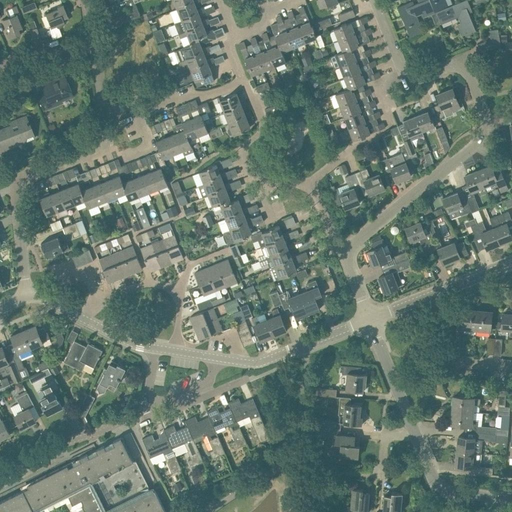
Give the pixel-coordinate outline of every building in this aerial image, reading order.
[(173,0),(177,10),(186,6),(186,4),(194,1),(193,0),(173,0)] [(197,10),(195,3),(201,1),(200,0),(193,0),(194,1),(186,4),(186,6),(177,10),(181,20),(191,17),(190,15),(198,12),(197,10)] [(437,26),(441,24),(436,12),(435,12),(429,0),(420,0),(421,2),(412,5),(410,2),(398,7),(410,37),(422,32),(416,16),(422,13),(423,17),(433,13),(434,16),(433,16),(437,26)] [(429,0),(435,12),(436,12),(447,7),(444,0),(429,0)] [(462,36),(464,35),(466,37),(473,34),(472,32),(475,30),(468,13),(472,11),(467,0),(464,0),(447,7),(436,12),(441,24),(458,17),(461,23),(457,24),(462,36)] [(34,1),(20,7),(23,14),(37,8),(34,1)] [(45,14),(46,18),(50,27),(69,20),(68,19),(67,20),(66,17),(67,16),(63,5),(57,7),(58,9),(45,14)] [(2,20),(8,32),(6,33),(8,39),(19,34),(19,33),(22,32),(22,33),(23,33),(17,17),(20,16),(16,6),(5,10),(8,17),(2,20)] [(201,21),(202,21),(199,14),(205,12),(203,7),(197,10),(198,12),(190,15),(191,17),(181,20),(174,23),(179,34),(195,28),(194,26),(202,23),(201,21)] [(303,7),(298,9),(304,24),(298,26),(298,28),(304,43),(316,39),(320,48),(326,45),(323,39),(321,40),(319,35),(315,37),(313,31),(314,31),(312,26),(311,26),(303,7)] [(128,22),(140,17),(137,9),(125,14),(128,22)] [(340,22),(346,19),(355,16),(353,9),(337,15),(340,22)] [(293,48),(304,43),(298,28),(298,26),(292,11),(287,13),(293,28),(290,29),(291,31),(287,32),(293,48)] [(507,20),(505,13),(496,14),(497,22),(507,20)] [(284,23),(281,16),(276,18),(279,25),(284,23)] [(360,25),(368,22),(366,17),(358,20),(360,25)] [(208,18),(202,21),(201,21),(202,23),(194,26),(195,28),(179,34),(184,47),(191,44),(190,43),(199,40),(200,39),(199,37),(207,34),(206,32),(203,25),(210,23),(208,18)] [(328,19),(315,24),(318,30),(330,26),(328,19)] [(35,44),(36,44),(42,42),(36,28),(34,21),(27,24),(35,44)] [(334,29),(339,40),(354,34),(352,31),(354,30),(351,22),(346,24),(346,23),(341,25),(341,26),(334,29)] [(186,59),(196,56),(195,54),(203,51),(202,49),(202,48),(201,45),(216,39),(212,29),(206,32),(207,34),(199,37),(200,39),(199,40),(190,43),(191,44),(184,47),(174,51),(178,62),(186,59)] [(498,29),(489,30),(491,39),(492,48),(501,45),(498,29)] [(282,52),(293,48),(287,32),(287,31),(279,34),(279,35),(275,37),(279,47),(282,52)] [(261,35),(264,42),(270,40),(267,33),(261,35)] [(157,43),(165,40),(163,34),(155,37),(157,43)] [(343,52),(351,49),(358,46),(357,42),(358,42),(355,34),(354,34),(339,40),(343,52)] [(253,47),(258,45),(255,37),(250,39),(253,47)] [(251,75),(261,72),(263,71),(256,54),(250,57),(244,42),(239,44),(242,51),(247,63),(245,64),(247,69),(248,68),(251,75)] [(206,60),(207,60),(204,53),(210,51),(208,46),(202,48),(202,49),(203,51),(195,54),(196,56),(186,59),(178,62),(176,63),(178,69),(185,66),(184,65),(188,63),(191,71),(200,67),(199,65),(207,62),(206,60)] [(285,62),(282,52),(279,47),(276,48),(275,47),(267,50),(268,51),(268,52),(274,66),(285,62)] [(351,49),(343,52),(330,57),(334,69),(355,61),(357,60),(353,52),(352,53),(351,49)] [(371,54),(369,49),(362,52),(364,57),(371,54)] [(268,52),(268,51),(265,53),(264,51),(256,54),(263,71),(274,66),(268,52)] [(214,80),(212,73),(208,64),(215,62),(213,57),(207,60),(206,60),(207,62),(199,65),(200,67),(191,71),(195,82),(204,79),(206,84),(214,80)] [(302,60),(308,71),(313,68),(307,57),(302,60)] [(369,69),(376,66),(374,60),(366,63),(369,69)] [(359,72),(360,72),(361,72),(358,64),(357,64),(355,61),(334,69),(340,67),(344,78),(359,72)] [(351,89),(366,83),(363,75),(361,76),(360,72),(359,72),(344,78),(349,89),(351,89)] [(380,77),(378,72),(371,75),(373,80),(380,77)] [(295,86),(290,74),(282,77),(286,89),(295,86)] [(60,101),(72,96),(64,76),(55,80),(56,80),(52,82),(52,81),(41,85),(44,94),(38,96),(43,110),(61,103),(60,101)] [(283,90),(280,81),(272,84),(276,93),(283,90)] [(241,89),(235,91),(236,92),(228,96),(229,98),(220,101),(224,113),(234,109),(233,107),(241,104),(240,102),(237,95),(242,93),(241,89)] [(349,89),(335,94),(340,106),(355,100),(357,100),(354,92),(352,92),(351,89),(349,89)] [(364,97),(372,94),(370,89),(362,91),(364,97)] [(440,104),(434,106),(439,119),(446,117),(445,115),(453,112),(453,110),(460,107),(452,89),(437,95),(440,104)] [(316,102),(318,107),(326,104),(324,99),(316,102)] [(245,100),(240,102),(241,104),(233,107),(234,109),(224,113),(229,124),(238,120),(237,118),(245,115),(244,113),(242,106),(247,104),(245,100)] [(360,111),(360,112),(361,111),(358,103),(357,104),(355,100),(340,106),(341,108),(344,117),(360,111)] [(369,108),(376,105),(374,100),(367,103),(369,108)] [(211,111),(207,102),(198,106),(198,107),(201,115),(207,113),(211,111)] [(270,121),(276,119),(281,117),(276,105),(265,109),(270,121)] [(231,136),(233,135),(244,131),(243,129),(250,127),(246,118),(251,116),(249,111),(244,113),(245,115),(237,118),(238,120),(229,124),(230,127),(228,128),(227,131),(229,135),(231,136)] [(344,117),(349,129),(364,123),(366,122),(363,114),(361,115),(360,112),(360,111),(344,117)] [(373,119),(381,116),(379,111),(371,114),(373,119)] [(422,131),(435,126),(432,117),(430,118),(428,112),(429,112),(429,111),(416,116),(422,131)] [(192,119),(198,136),(208,132),(208,131),(206,126),(201,115),(192,119)] [(0,150),(34,138),(25,116),(15,120),(17,126),(12,128),(12,127),(0,131),(0,150)] [(404,142),(405,145),(409,155),(416,152),(411,141),(424,136),(422,131),(416,116),(403,121),(403,122),(404,122),(406,127),(405,128),(410,139),(404,142)] [(169,119),(160,122),(164,134),(168,132),(167,130),(173,128),(172,126),(169,119)] [(194,152),(192,147),(189,140),(198,136),(192,119),(182,123),(185,130),(193,152),(194,152)] [(385,128),(383,123),(368,128),(367,126),(366,126),(364,123),(349,129),(353,140),(361,137),(361,139),(366,137),(365,136),(385,128)] [(57,132),(53,124),(47,126),(50,135),(49,135),(51,140),(56,139),(54,133),(57,132)] [(436,129),(441,142),(447,140),(442,127),(436,129)] [(175,134),(182,151),(184,156),(193,152),(185,130),(175,134)] [(166,138),(172,155),(182,151),(175,134),(166,138)] [(450,146),(450,147),(453,143),(457,139),(455,135),(453,136),(454,137),(447,140),(450,146)] [(158,161),(161,168),(168,185),(161,168),(166,166),(165,161),(163,158),(172,155),(166,138),(156,141),(160,151),(155,153),(158,161)] [(410,157),(409,155),(405,145),(402,146),(401,150),(402,153),(379,161),(384,174),(392,171),(396,182),(411,176),(405,160),(410,157)] [(361,152),(354,155),(356,161),(364,158),(361,152)] [(168,185),(161,168),(157,170),(154,162),(153,163),(150,155),(146,156),(149,164),(148,164),(151,172),(158,189),(168,185)] [(221,176),(220,173),(217,167),(222,165),(220,160),(215,162),(216,164),(208,167),(208,169),(199,172),(204,184),(198,186),(204,184),(213,181),(212,179),(221,176)] [(343,164),(338,166),(340,170),(342,169),(344,174),(348,172),(345,165),(344,165),(343,164)] [(499,169),(493,171),(491,165),(478,171),(484,186),(491,184),(492,186),(498,184),(501,191),(507,188),(499,169)] [(369,193),(370,194),(385,188),(379,174),(370,178),(367,169),(355,173),(364,195),(369,193)] [(204,184),(198,186),(203,197),(208,195),(217,192),(216,190),(225,187),(224,184),(221,178),(227,176),(225,171),(220,173),(221,176),(212,179),(213,181),(204,184)] [(465,176),(468,185),(472,194),(479,192),(478,189),(484,186),(478,171),(465,176)] [(142,175),(149,193),(158,189),(151,172),(142,175)] [(354,189),(360,186),(364,195),(355,173),(345,177),(348,184),(331,191),(337,206),(343,204),(345,209),(360,203),(354,189)] [(142,175),(132,179),(139,196),(149,193),(142,175)] [(120,176),(110,179),(117,196),(126,193),(127,193),(123,183),(120,176)] [(108,200),(117,196),(110,179),(101,183),(108,200)] [(123,183),(127,193),(126,193),(129,200),(139,196),(132,179),(123,183)] [(203,198),(208,195),(213,207),(223,203),(222,202),(229,199),(229,198),(226,189),(231,187),(229,182),(224,184),(225,187),(216,190),(217,192),(208,195),(203,197),(203,198)] [(76,204),(85,201),(86,200),(82,191),(79,183),(69,187),(76,204)] [(91,187),(98,204),(108,200),(101,183),(91,187)] [(66,208),(76,204),(69,187),(59,191),(66,208)] [(88,208),(98,204),(91,187),(82,191),(86,200),(85,201),(88,208)] [(56,212),(66,208),(59,191),(50,195),(56,212)] [(176,195),(178,200),(185,197),(187,194),(185,191),(176,195)] [(39,196),(47,216),(56,212),(50,195),(49,192),(39,196)] [(457,192),(443,198),(447,207),(449,212),(451,218),(460,215),(468,212),(472,210),(467,199),(467,197),(460,200),(457,192)] [(242,195),(237,197),(238,199),(230,202),(229,199),(222,202),(223,203),(213,207),(215,211),(222,208),(226,220),(235,217),(234,214),(243,211),(242,208),(239,202),(244,200),(242,195)] [(474,196),(467,199),(472,210),(473,212),(479,209),(474,196)] [(247,206),(242,208),(243,211),(234,214),(235,217),(226,220),(230,231),(239,227),(238,225),(247,222),(246,219),(243,213),(248,211),(247,206)] [(143,207),(137,209),(144,228),(151,226),(151,225),(143,207)] [(179,214),(176,207),(170,210),(171,212),(168,213),(170,218),(179,214)] [(184,211),(187,217),(196,213),(194,207),(184,211)] [(497,216),(490,219),(493,228),(500,244),(511,239),(511,236),(508,227),(511,225),(511,220),(510,215),(508,211),(497,216)] [(167,212),(161,214),(163,220),(166,219),(170,218),(167,213),(167,212)] [(209,215),(202,217),(206,227),(213,224),(209,215)] [(223,233),(227,245),(235,242),(242,239),(246,238),(245,236),(251,233),(249,227),(263,221),(261,215),(251,218),(251,217),(246,219),(247,222),(238,225),(239,227),(230,231),(223,233)] [(120,230),(127,227),(122,217),(116,220),(120,230)] [(473,232),(468,234),(471,242),(476,239),(482,237),(487,249),(500,244),(493,228),(487,231),(483,221),(482,221),(481,219),(477,217),(475,218),(477,224),(473,225),(471,226),(473,232)] [(54,231),(64,227),(61,219),(51,223),(54,231)] [(76,222),(81,234),(87,232),(82,220),(76,222)] [(283,236),(282,234),(280,227),(285,225),(283,221),(278,223),(278,225),(270,228),(271,230),(262,233),(262,231),(253,234),(250,235),(253,242),(259,240),(261,247),(275,242),(275,239),(283,236)] [(74,237),(81,234),(76,222),(63,227),(66,234),(72,231),(74,237)] [(132,224),(133,227),(135,232),(140,230),(137,222),(132,224)] [(420,222),(405,228),(409,237),(411,241),(419,238),(422,246),(424,251),(432,253),(431,250),(428,244),(434,241),(433,237),(429,228),(428,225),(422,227),(420,222)] [(170,223),(158,227),(160,233),(172,228),(170,223)] [(287,232),(282,234),(283,236),(275,239),(275,242),(261,247),(264,254),(258,257),(259,261),(280,253),(279,251),(287,247),(286,245),(284,239),(289,237),(287,232)] [(95,233),(89,236),(92,243),(99,241),(95,233)] [(176,261),(184,258),(175,235),(163,240),(172,263),(173,262),(172,261),(175,259),(176,261)] [(58,236),(50,239),(41,243),(47,257),(69,249),(67,242),(61,244),(58,236)] [(152,244),(161,267),(161,265),(164,264),(165,266),(172,263),(163,240),(159,242),(158,238),(151,241),(152,244)] [(369,252),(366,254),(368,260),(371,259),(374,266),(392,259),(390,252),(385,254),(382,246),(385,245),(383,238),(371,243),(374,249),(368,251),(369,252)] [(434,241),(428,244),(431,250),(432,253),(435,259),(434,258),(440,255),(444,264),(460,258),(460,256),(468,253),(463,242),(456,246),(454,242),(442,247),(440,242),(436,243),(435,241),(434,241)] [(261,266),(268,264),(270,269),(284,264),(283,262),(292,259),(291,256),(288,250),(293,248),(292,243),(286,245),(287,247),(279,251),(280,253),(259,261),(261,266)] [(141,249),(150,271),(149,270),(153,268),(154,270),(161,267),(152,244),(141,249)] [(122,251),(131,274),(131,273),(130,272),(134,270),(134,272),(142,269),(133,246),(122,251)] [(84,252),(88,263),(93,261),(89,250),(84,252)] [(123,277),(131,274),(122,251),(111,255),(120,278),(119,276),(123,275),(123,277)] [(406,251),(394,256),(396,264),(409,259),(406,251)] [(88,263),(84,252),(78,254),(82,265),(88,263)] [(308,258),(306,252),(296,255),(296,254),(291,256),(292,259),(283,262),(284,264),(270,269),(269,270),(273,281),(291,274),(290,273),(296,270),(294,264),(308,258)] [(82,265),(78,254),(72,256),(77,267),(82,265)] [(112,281),(120,278),(111,255),(106,257),(107,259),(100,262),(100,260),(99,260),(108,283),(109,282),(108,281),(111,279),(112,281)] [(234,258),(237,265),(243,263),(241,255),(234,258)] [(217,264),(226,287),(237,282),(228,259),(228,260),(229,261),(225,263),(224,261),(217,264)] [(409,259),(396,264),(399,271),(412,266),(409,259)] [(206,268),(215,291),(226,287),(217,264),(217,266),(214,267),(213,265),(206,268)] [(203,296),(208,294),(215,291),(206,268),(206,269),(206,270),(203,272),(202,270),(194,273),(203,296)] [(397,270),(378,278),(384,292),(398,287),(395,279),(400,277),(398,272),(397,270)] [(309,290),(300,294),(308,314),(319,309),(314,296),(321,293),(321,295),(322,295),(316,280),(306,284),(309,290)] [(255,291),(254,288),(253,285),(244,289),(247,294),(255,291)] [(218,298),(220,303),(226,300),(224,295),(222,296),(220,290),(215,292),(217,295),(218,298)] [(275,307),(282,304),(278,294),(279,294),(277,291),(270,294),(275,307)] [(296,318),(308,314),(300,294),(291,297),(288,291),(283,293),(279,294),(278,294),(282,304),(284,309),(285,309),(284,308),(290,305),(296,318)] [(217,295),(197,303),(200,310),(213,305),(213,306),(220,303),(218,298),(217,295)] [(245,319),(252,316),(247,304),(240,307),(245,319)] [(192,321),(195,328),(217,319),(213,308),(190,317),(192,317),(193,320),(192,321)] [(267,320),(273,336),(286,331),(277,308),(271,310),(274,317),(267,320)] [(461,352),(462,342),(463,328),(476,329),(478,311),(477,311),(477,314),(472,313),(473,311),(465,310),(464,309),(463,321),(457,320),(454,351),(461,352)] [(490,330),(491,322),(492,312),(491,312),(483,312),(483,314),(478,314),(478,311),(476,329),(490,330)] [(511,313),(503,313),(501,329),(511,330),(511,336),(511,335),(511,313)] [(273,336),(267,320),(259,323),(256,316),(251,318),(260,341),(273,336)] [(217,319),(195,328),(197,328),(198,331),(196,332),(199,340),(222,331),(217,319)] [(235,325),(235,326),(237,331),(248,327),(246,321),(235,325)] [(36,325),(23,331),(31,349),(43,344),(42,342),(50,339),(47,332),(43,328),(38,330),(36,325)] [(248,327),(237,331),(239,336),(250,332),(248,327)] [(21,380),(28,377),(19,356),(18,354),(31,349),(23,331),(11,336),(14,343),(8,345),(13,358),(18,371),(21,380)] [(60,352),(64,338),(62,332),(55,335),(57,338),(53,350),(60,352)] [(250,332),(239,336),(241,342),(252,337),(250,332)] [(502,339),(501,339),(502,333),(496,332),(495,338),(494,354),(501,355),(502,339)] [(244,348),(244,347),(255,343),(252,337),(241,342),(244,348)] [(495,338),(488,338),(487,354),(494,354),(495,338)] [(95,365),(100,356),(103,350),(88,343),(86,347),(74,341),(64,362),(82,371),(87,361),(95,365)] [(14,383),(17,381),(21,380),(18,371),(13,358),(8,360),(2,347),(0,347),(0,371),(5,369),(6,373),(10,372),(14,383)] [(40,371),(41,370),(42,371),(49,368),(48,367),(49,367),(52,366),(50,360),(37,365),(40,371)] [(104,393),(108,387),(115,390),(120,380),(120,381),(127,378),(125,371),(126,369),(117,365),(116,367),(109,363),(107,368),(105,367),(103,372),(105,373),(97,389),(98,390),(99,394),(103,392),(104,393)] [(365,383),(366,374),(360,374),(361,367),(342,365),(341,373),(342,373),(342,374),(347,375),(346,391),(363,392),(363,383),(365,383)] [(50,369),(49,367),(48,367),(49,368),(51,373),(53,376),(60,373),(56,366),(50,369)] [(48,415),(62,408),(55,394),(61,391),(53,376),(51,373),(44,376),(49,384),(42,387),(47,397),(41,400),(48,415)] [(12,389),(10,384),(0,388),(0,395),(0,396),(12,389)] [(337,390),(316,388),(315,395),(336,397),(337,390)] [(506,390),(505,390),(499,390),(498,406),(505,406),(506,390)] [(19,403),(10,407),(15,416),(21,428),(36,421),(35,419),(29,408),(34,405),(28,393),(17,398),(19,403)] [(78,413),(85,417),(95,397),(87,394),(78,413)] [(454,396),(452,410),(472,412),(473,405),(480,405),(480,399),(454,396)] [(361,425),(362,422),(362,416),(360,416),(361,405),(350,404),(351,398),(340,397),(338,415),(340,415),(339,423),(361,425)] [(239,398),(229,402),(237,420),(249,415),(260,442),(270,438),(263,422),(257,425),(255,422),(262,419),(253,398),(241,403),(239,398)] [(247,444),(240,427),(233,430),(232,427),(238,424),(237,420),(229,402),(231,407),(219,412),(217,407),(207,411),(215,429),(228,424),(234,441),(231,442),(234,449),(247,444)] [(471,426),(478,426),(478,420),(482,421),(483,413),(479,412),(472,412),(452,410),(451,424),(471,426)] [(193,439),(194,438),(206,433),(213,450),(210,451),(213,458),(225,453),(218,436),(212,439),(210,436),(217,433),(215,429),(207,411),(209,417),(198,421),(195,416),(186,420),(193,439)] [(0,439),(10,434),(3,421),(2,421),(0,417),(0,439)] [(203,462),(194,438),(193,439),(186,420),(185,420),(188,426),(176,430),(174,425),(164,429),(172,448),(184,442),(191,459),(188,460),(191,467),(203,462)] [(316,426),(331,428),(331,421),(317,420),(316,426)] [(331,428),(316,426),(316,434),(330,435),(331,428)] [(480,426),(480,433),(496,434),(498,435),(501,435),(508,435),(508,429),(496,429),(496,427),(482,426),(480,426)] [(172,448),(164,429),(166,435),(154,440),(152,434),(142,438),(150,457),(163,451),(172,473),(181,470),(172,448)] [(496,434),(480,433),(480,439),(474,439),(474,438),(458,437),(457,451),(481,453),(482,440),(495,441),(496,434)] [(354,445),(355,437),(335,435),(334,443),(340,444),(339,455),(358,457),(359,446),(354,445)] [(68,467),(68,466),(28,486),(29,487),(0,501),(0,511),(162,511),(164,511),(165,511),(155,490),(151,492),(135,460),(133,461),(123,440),(68,467)] [(480,467),(481,453),(457,451),(456,466),(472,467),(475,467),(474,473),(492,475),(493,468),(480,467)] [(180,483),(174,486),(176,491),(182,488),(180,483)] [(363,489),(352,488),(350,511),(357,511),(358,511),(368,511),(369,493),(366,492),(366,494),(362,494),(363,489)] [(390,511),(401,511),(403,493),(392,492),(391,496),(384,495),(382,511),(390,511)]
